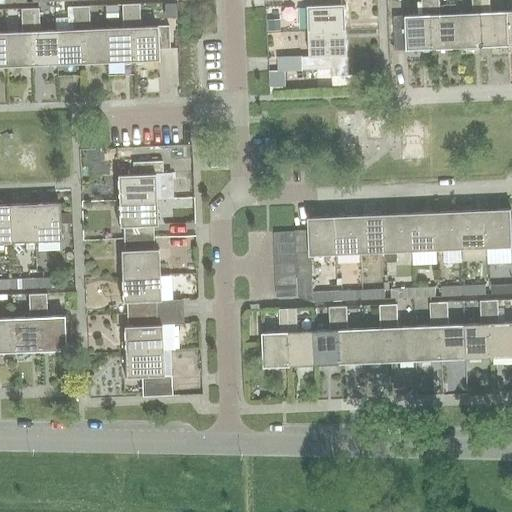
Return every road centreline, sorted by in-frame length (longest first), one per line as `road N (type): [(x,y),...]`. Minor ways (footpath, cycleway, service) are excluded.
road 1 (residential): [(232,445),(220,214),(236,197),(240,176),(233,0)]
road 2 (residential): [(511,449),(232,445)]
road 3 (residential): [(232,445),(0,441)]
